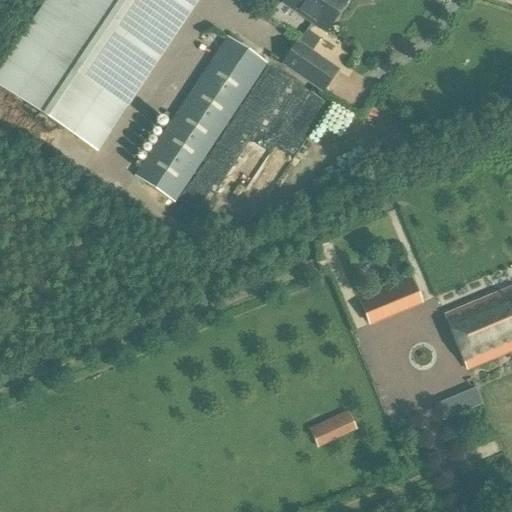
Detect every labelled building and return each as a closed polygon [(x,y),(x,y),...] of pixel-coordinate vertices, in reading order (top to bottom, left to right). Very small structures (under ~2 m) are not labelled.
[(52,0),(0,81),(0,89),(97,153),(196,0),(52,0)] [(285,0),(283,4),(326,32),(347,0),(285,0)] [(228,39),(137,179),(176,204),(267,64),(228,39)] [(297,44),(283,65),(323,92),(337,70),(297,44)] [(301,109),(276,144),(289,153),(314,119),(301,109)] [(245,173),(260,187),(285,162),(270,148),(245,173)] [(511,285),(511,284),(444,311),(466,367),(511,348),(511,285)] [(368,326),(401,313),(391,288),(359,301),(368,326)] [(348,414),(311,432),(320,448),(357,431),(348,414)]
